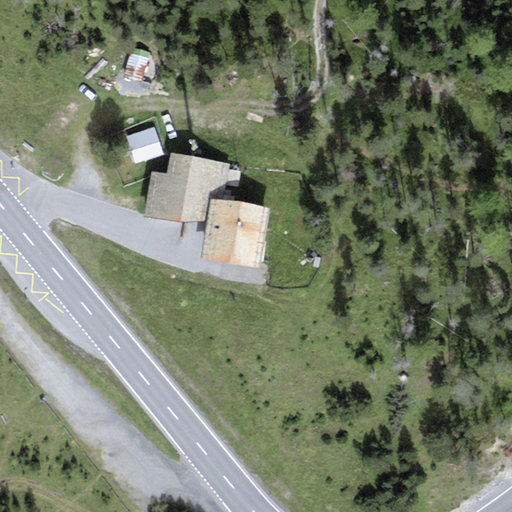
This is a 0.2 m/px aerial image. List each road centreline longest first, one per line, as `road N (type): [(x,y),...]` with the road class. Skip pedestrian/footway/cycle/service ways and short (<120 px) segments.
road 1 (track): [(81,208),(87,193),(75,120),(89,105),(280,112),(319,89),(321,0)]
road 2 (primary): [(0,203),(254,511)]
